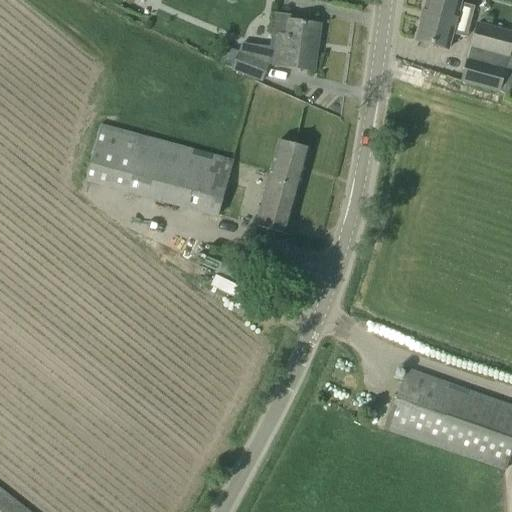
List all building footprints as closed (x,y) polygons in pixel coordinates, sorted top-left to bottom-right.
[(460,1),(455,0),(425,0),(422,12),(419,21),(420,21),(415,41),(447,49),(451,34),(466,38),(474,7),(460,3),(460,1)] [(223,64),(222,65),(231,69),(231,70),(261,82),(268,65),(272,65),(272,66),(312,71),(319,25),(289,21),(290,15),(272,13),(269,35),(270,35),(269,47),(240,44),(237,52),(229,49),(226,56),(215,52),(212,59),(223,64)] [(511,34),(477,24),(461,82),(460,83),(507,96),(511,79),(511,34)] [(232,161),(101,125),(85,182),(217,218),(232,161)] [(254,226),(256,226),(286,234),(309,149),(277,141),(254,226)] [(511,409),(425,377),(406,370),(384,430),(503,472),(511,447),(511,409)] [(26,511),(0,491),(0,511),(26,511)]
